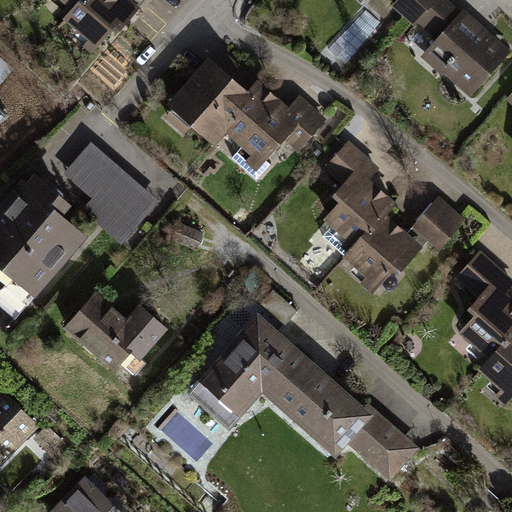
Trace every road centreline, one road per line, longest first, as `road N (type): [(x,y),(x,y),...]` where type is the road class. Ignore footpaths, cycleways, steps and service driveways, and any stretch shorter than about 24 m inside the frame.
road 1 (residential): [(198,21),(285,58),(377,119),(511,234)]
road 2 (residential): [(198,21),(116,109)]
